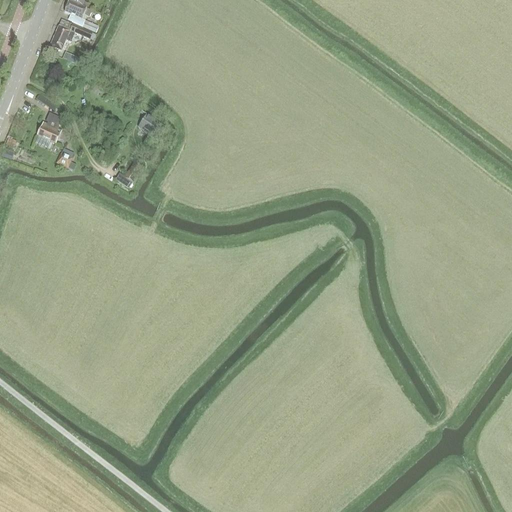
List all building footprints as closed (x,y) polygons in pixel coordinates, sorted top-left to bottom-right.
[(84,3),(84,0),(69,0),(69,1),(80,5),(79,7),(87,10),(88,5),(84,3)] [(68,2),(64,13),(82,20),(84,16),(89,18),(91,12),(87,10),(79,7),(68,2)] [(83,28),(96,34),(99,27),(85,22),(83,28)] [(70,32),(58,27),(50,47),(61,52),(66,41),(71,43),(75,34),(90,41),(92,34),(73,26),(70,32)] [(80,60),(70,56),(68,62),(67,62),(77,67),(80,60)] [(39,96),(36,100),(49,110),(54,113),(56,109),(39,96)] [(63,117),(51,112),(47,119),(59,124),(63,117)] [(157,142),(165,130),(146,117),(138,129),(157,142)] [(56,145),(62,132),(43,124),(41,129),(41,128),(37,137),(56,145)] [(4,150),(1,158),(10,162),(14,154),(4,150)] [(61,155),(61,156),(57,154),(53,162),(57,163),(57,165),(68,170),(68,169),(73,172),(77,163),(74,156),(72,156),(72,155),(63,150),(61,155)] [(129,192),(143,170),(134,164),(125,178),(119,174),(114,183),(129,192)]
